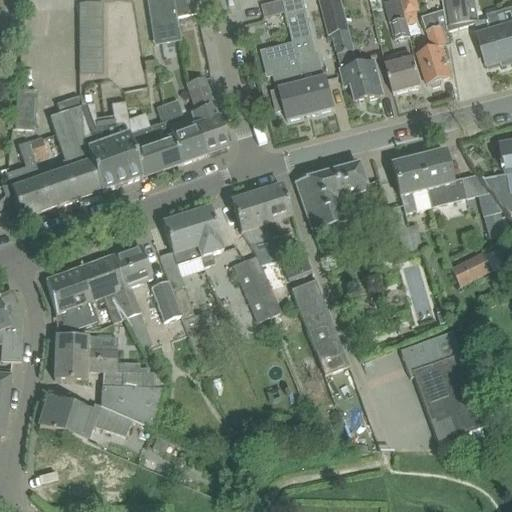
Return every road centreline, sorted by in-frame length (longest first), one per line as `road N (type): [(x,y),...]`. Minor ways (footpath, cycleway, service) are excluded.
road 1 (residential): [(260,169),(511,104)]
road 2 (residential): [(16,255),(260,169)]
road 3 (residential): [(16,255),(32,324),(7,501),(0,502)]
road 4 (residential): [(260,169),(215,0)]
